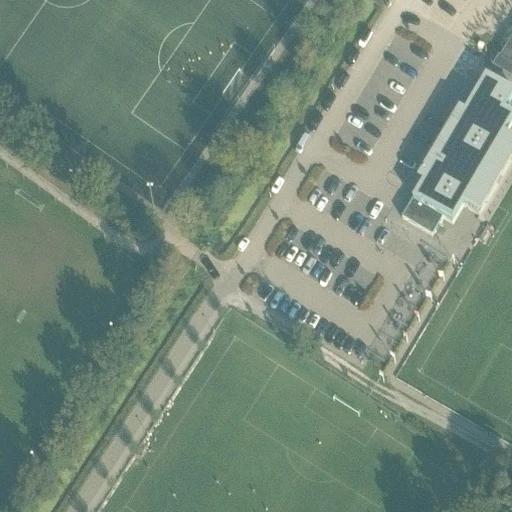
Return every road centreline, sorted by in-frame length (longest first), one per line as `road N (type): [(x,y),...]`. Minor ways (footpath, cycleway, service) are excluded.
road 1 (unknown): [(251,255),(354,322),(369,321),(381,304),(390,282),(385,266),(282,203)]
road 2 (unknown): [(397,12),(435,26),(452,43),(427,92),(369,176),(314,149)]
